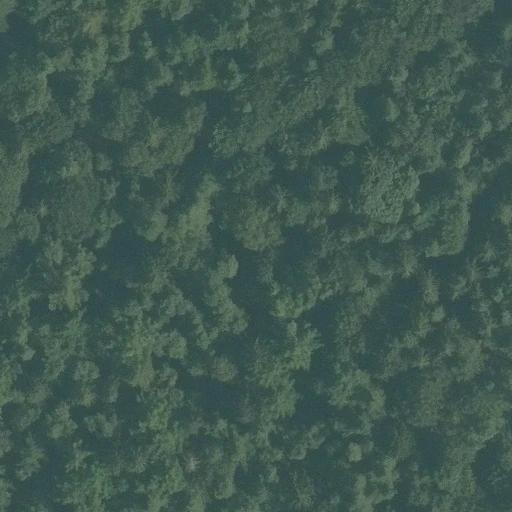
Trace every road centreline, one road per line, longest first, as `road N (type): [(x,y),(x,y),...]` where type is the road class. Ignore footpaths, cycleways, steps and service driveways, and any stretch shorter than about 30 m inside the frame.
road 1 (track): [(173,135),(229,177),(297,259),(401,401),(468,511)]
road 2 (track): [(173,135),(410,0)]
road 3 (track): [(0,21),(173,135)]
road 4 (track): [(0,235),(173,135)]
